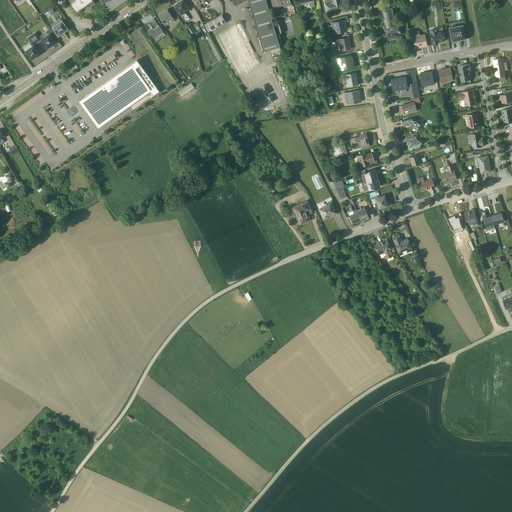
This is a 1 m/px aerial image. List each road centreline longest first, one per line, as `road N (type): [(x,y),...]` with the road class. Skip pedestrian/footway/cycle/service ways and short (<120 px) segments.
road 1 (unclassified): [(51,511),(181,323),(230,288),(305,253)]
road 2 (unclassified): [(245,511),(350,403),(507,329)]
road 3 (secondary): [(0,102),(144,0)]
road 4 (residential): [(371,70),(408,214)]
road 5 (track): [(454,351),(443,412),(450,428),(469,437),(511,436)]
road 6 (residential): [(478,50),(503,183)]
